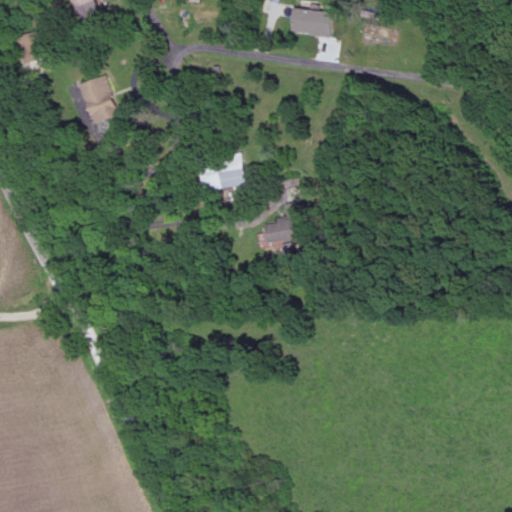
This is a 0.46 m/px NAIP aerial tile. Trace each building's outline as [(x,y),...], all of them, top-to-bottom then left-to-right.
[(74,0),(83,23),(102,16),(96,0),(74,0)] [(334,37),(335,12),(296,11),(296,36),(334,37)] [(29,67),(50,60),(42,33),(21,39),(29,67)] [(84,86),(98,126),(122,118),(109,77),(84,86)] [(202,161),(206,193),(248,187),(243,155),(202,161)] [(306,243),(305,204),(288,204),(288,222),(269,222),(269,243),(306,243)]
